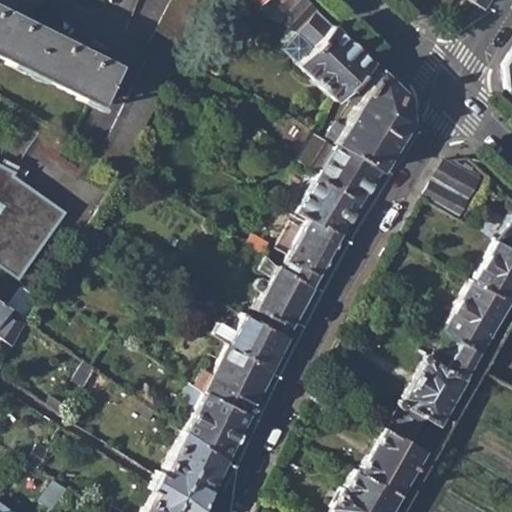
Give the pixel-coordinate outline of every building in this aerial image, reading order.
[(96,153),(120,167),(175,67),(170,65),(202,0),(170,0),(145,52),(150,54),(96,153)] [(257,10),(275,19),(292,0),(265,0),(262,4),(257,10)] [(292,0),(275,19),(296,29),(314,8),(305,0),(292,0)] [(417,0),(415,4),(437,25),(453,0),(469,0),(479,7),(483,0),(417,0)] [(0,56),(91,105),(112,67),(0,7),(0,56)] [(333,96),(340,90),(369,62),(314,8),(296,29),(309,48),(296,63),(333,96)] [(502,89),(511,99),(511,44),(500,65),(502,89)] [(340,90),(354,103),(375,68),(369,62),(340,90)] [(332,141),(333,142),(374,170),(406,121),(404,96),(375,68),(354,103),(342,125),(332,141)] [(322,135),(332,141),(342,125),(331,118),(322,135)] [(297,154),(318,166),(332,142),(310,130),(297,154)] [(333,142),(314,174),(355,201),(374,170),(333,142)] [(430,180),(461,198),(472,179),(459,170),(466,158),(442,160),(430,180)] [(0,260),(22,274),(63,208),(0,168),(0,260)] [(314,174),(293,208),(305,214),(337,232),(346,214),(355,201),(314,174)] [(461,198),(430,180),(417,199),(450,218),(461,198)] [(179,201),(191,208),(198,197),(186,191),(179,201)] [(280,208),(302,219),(305,214),(293,208),(282,201),(280,208)] [(281,258),(278,266),(309,284),(337,232),(305,214),(302,219),(298,228),(293,237),(289,246),(281,258)] [(511,219),(491,242),(511,254),(511,219)] [(283,231),(293,237),(298,228),(288,221),(283,231)] [(244,239),(258,250),(263,240),(249,230),(244,239)] [(274,254),(281,258),(289,246),(281,242),(274,254)] [(491,242),(467,285),(503,306),(511,289),(511,254),(491,242)] [(251,306),(261,312),(286,326),(309,284),(278,266),(274,262),(271,267),(262,262),(266,256),(261,252),(254,265),(268,273),(264,279),(253,276),(250,282),(258,290),(251,306)] [(437,330),(441,332),(459,343),(476,353),(503,306),(467,285),(464,283),(437,330)] [(25,321),(4,306),(0,302),(0,337),(11,345),(25,321)] [(220,341),(222,341),(264,370),(281,335),(257,321),(236,308),(227,327),(220,341)] [(261,312),(257,321),(281,335),(286,326),(261,312)] [(207,332),(220,341),(227,327),(213,320),(207,332)] [(437,339),(456,350),(459,343),(441,332),(437,339)] [(222,341),(207,371),(193,362),(184,379),(199,389),(244,411),(264,370),(222,341)] [(456,350),(449,361),(444,370),(428,360),(422,356),(395,403),(398,404),(383,431),(384,431),(420,450),(426,439),(414,432),(422,417),(435,424),(476,353),(459,343),(456,350)] [(433,351),(428,360),(444,370),(449,361),(433,351)] [(199,389),(178,429),(220,460),(244,411),(199,389)] [(307,402),(325,412),(327,409),(329,411),(333,404),(312,393),(307,402)] [(149,488),(137,511),(194,511),(220,460),(178,429),(157,472),(153,470),(145,485),(149,488)] [(382,430),(357,472),(395,493),(420,450),(384,431),(383,431),(382,430)] [(21,458),(31,465),(43,447),(34,441),(21,458)] [(327,511),(384,511),(395,493),(357,472),(353,469),(343,488),(341,486),(327,511)] [(37,500),(49,509),(64,487),(52,478),(37,500)]
